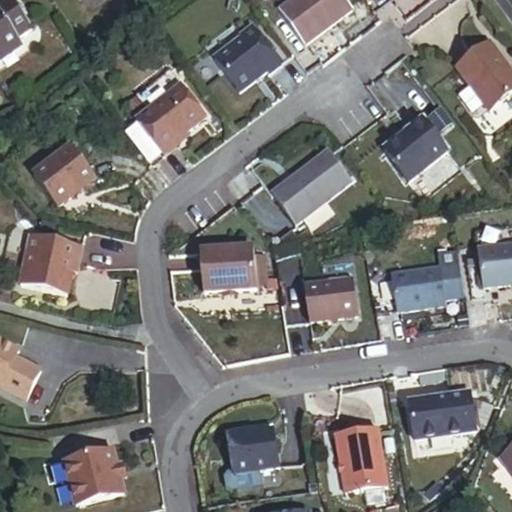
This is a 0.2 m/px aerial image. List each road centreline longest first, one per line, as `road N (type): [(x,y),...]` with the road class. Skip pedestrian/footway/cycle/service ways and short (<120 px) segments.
road 1 (residential): [(198,406),(159,340),(161,240),(176,204),(396,37)]
road 2 (residential): [(198,406),(222,388),(250,382),(492,347),(511,352)]
